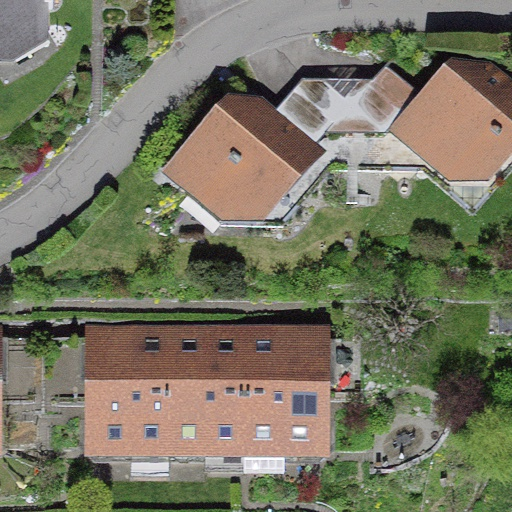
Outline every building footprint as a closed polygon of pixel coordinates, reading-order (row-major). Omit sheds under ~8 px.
[(0,0),(0,57),(7,58),(48,58),(47,0),(0,0)] [(443,101),(408,139),(469,190),(511,191),(511,189),(511,75),(503,68),(475,68),(443,101)] [(389,86),(319,87),(291,116),(338,154),(349,142),(408,139),(443,101),(398,71),(389,86)] [(281,108),(253,104),(186,181),(246,229),(296,231),(348,163),(338,154),(291,116),(281,108)] [(169,449),(170,340),(92,339),(91,449),(169,449)] [(242,450),(243,340),(170,340),(169,449),(242,450)] [(243,340),(242,450),(322,450),(322,341),(243,340)]
